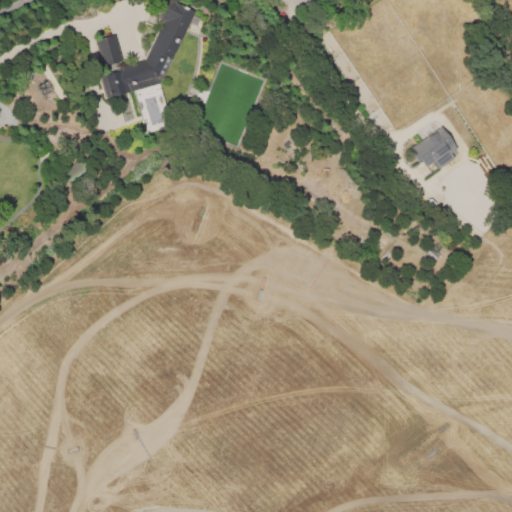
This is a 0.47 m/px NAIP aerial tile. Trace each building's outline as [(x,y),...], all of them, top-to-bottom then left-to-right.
[(167,0),(194,13),(159,85),(122,93),(118,82),(118,77),(118,75),(119,72),(119,69),(143,62),(163,22),(156,19),(164,0),(167,0)] [(120,61),(113,35),(94,39),(101,65),(120,61)] [(100,78),(114,74),(120,95),(105,99),(100,78)] [(132,91),(144,134),(167,127),(155,84),(132,91)] [(441,127),(456,149),(450,153),(454,159),(437,171),(432,163),(425,168),(422,164),(419,166),(413,157),(415,155),(411,148),(441,127)] [(0,137),(11,144),(13,139),(24,145),(18,160),(29,165),(23,180),(10,175),(0,185),(0,137)] [(63,174),(81,159),(88,167),(70,182),(63,174)] [(0,244),(11,257),(0,266),(0,244)] [(423,450),(427,461),(421,463),(417,452),(423,450)]
